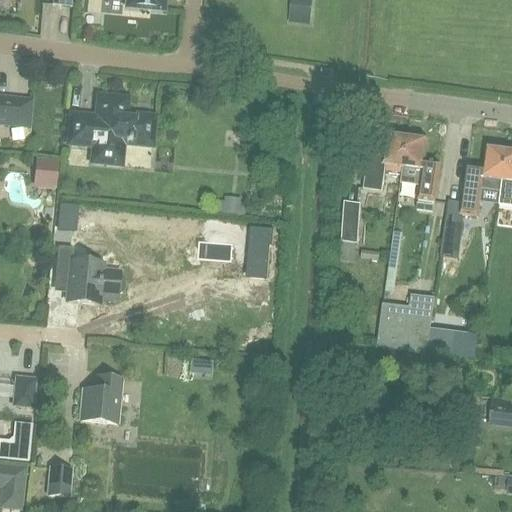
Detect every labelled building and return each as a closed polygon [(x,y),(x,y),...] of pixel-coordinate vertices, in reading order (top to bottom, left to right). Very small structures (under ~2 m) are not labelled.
[(52,0),(52,6),(71,8),(72,0),(52,0)] [(127,0),(126,9),(164,12),(165,0),(127,0)] [(309,25),(311,9),(291,7),(289,23),(309,25)] [(94,148),(92,159),(100,160),(99,164),(115,166),(117,138),(127,139),(127,144),(131,144),(131,142),(152,144),(154,119),(126,116),(127,101),(99,98),(99,99),(102,100),(100,119),(71,117),(68,145),(94,148)] [(0,125),(28,128),(30,103),(0,100),(0,125)] [(384,165),(405,168),(409,138),(388,135),(385,158),(367,157),(363,190),(380,192),(384,165)] [(423,184),(422,189),(420,189),(418,201),(434,203),(439,166),(427,164),(430,141),(409,138),(405,168),(403,181),(423,184)] [(501,192),(499,205),(500,205),(508,153),(486,150),(483,171),(466,169),(460,216),(478,218),(482,190),(501,192)] [(511,153),(508,153),(500,205),(511,207),(511,153)] [(54,166),(37,164),(35,187),(52,188),(54,166)] [(341,264),(343,264),(355,265),(360,206),(345,205),(341,264)] [(458,262),(463,225),(446,223),(440,259),(458,262)] [(72,250),(58,249),(55,275),(69,276),(67,304),(98,307),(99,300),(117,302),(118,296),(122,294),(124,291),(125,287),(123,283),(119,280),(120,274),(102,273),(103,265),(71,262),(72,250)] [(378,351),(427,356),(429,332),(434,300),(411,297),(407,329),(380,326),(378,351)] [(429,332),(427,356),(475,362),(478,338),(429,332)] [(35,352),(31,375),(41,376),(45,354),(35,352)] [(116,426),(121,381),(98,379),(96,393),(83,392),(81,422),(116,426)] [(16,380),(13,407),(32,409),(35,382),(16,380)] [(511,426),(511,405),(495,403),(492,424),(511,426)] [(25,470),(0,467),(0,483),(16,485),(13,511),(21,511),(25,470)] [(71,471),(50,469),(48,497),(68,499),(71,471)]
